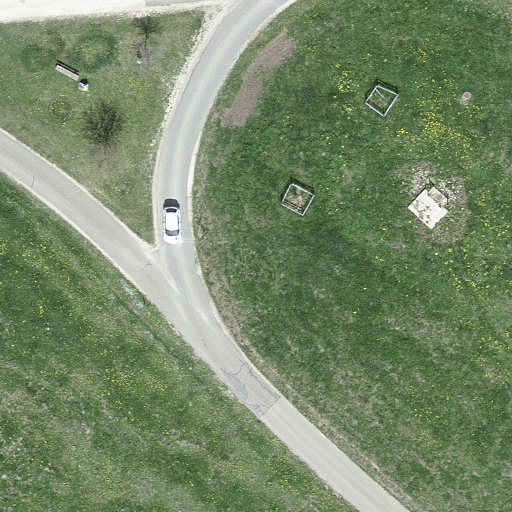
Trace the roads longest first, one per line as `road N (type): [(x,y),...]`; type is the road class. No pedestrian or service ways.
road 1 (track): [(379,511),(266,412),(184,308),(176,203),(205,83),(264,0)]
road 2 (track): [(0,158),(184,308)]
